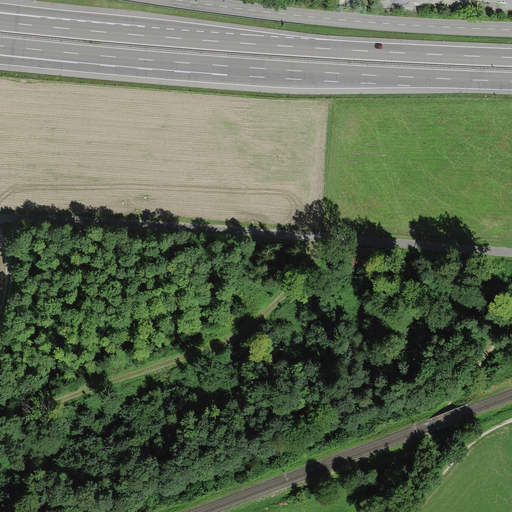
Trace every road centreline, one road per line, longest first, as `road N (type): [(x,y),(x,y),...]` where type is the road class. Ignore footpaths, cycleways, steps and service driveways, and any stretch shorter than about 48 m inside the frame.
road 1 (track): [(511,252),(0,218)]
road 2 (motorway): [(511,56),(39,24)]
road 3 (motorway): [(79,53),(511,81)]
road 4 (track): [(0,424),(244,335),(333,237)]
